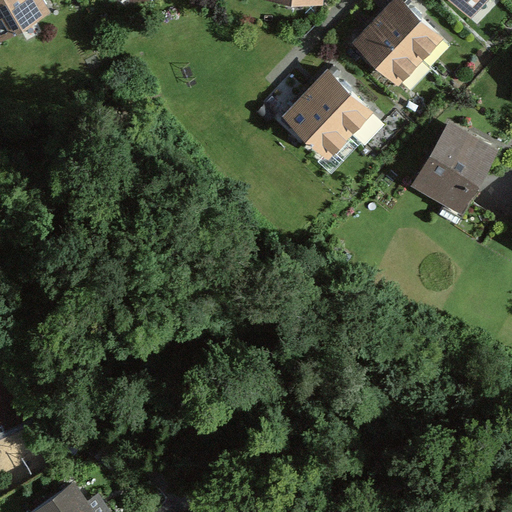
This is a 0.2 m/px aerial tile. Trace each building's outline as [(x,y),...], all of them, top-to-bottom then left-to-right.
[(45,6),(41,0),(0,0),(0,32),(19,22),(23,22),(30,19),(31,15),(45,6)] [(450,42),(441,33),(444,30),(411,0),(385,0),(375,11),(430,63),(450,42)] [(461,0),(471,9),(479,0),(461,0)] [(398,79),(401,76),(412,87),(432,65),(430,63),(375,11),(352,36),(398,79)] [(328,61),(305,86),(363,140),(383,118),(371,107),(374,104),(328,61)] [(282,110),(326,150),(317,160),(331,173),(363,140),(305,86),(282,110)] [(465,207),(503,142),(452,113),(414,178),(465,207)] [(116,470),(131,451),(109,433),(93,453),(116,470)] [(86,496),(73,477),(24,511),(25,511),(114,511),(98,488),(86,496)]
